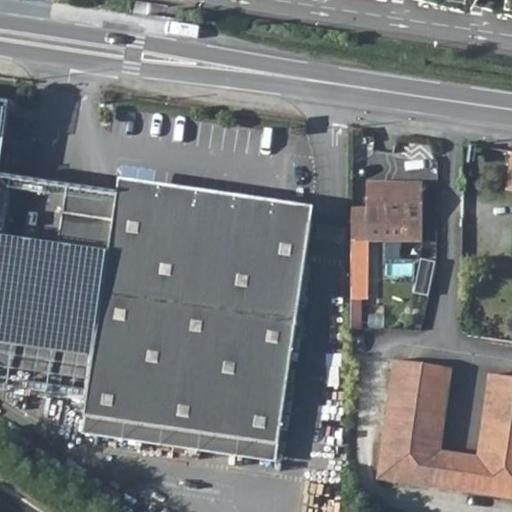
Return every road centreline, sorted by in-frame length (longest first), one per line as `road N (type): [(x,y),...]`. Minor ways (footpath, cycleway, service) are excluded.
road 1 (secondary): [(0,32),(511,107)]
road 2 (unknown): [(448,98),(449,275),(466,361),(465,438)]
